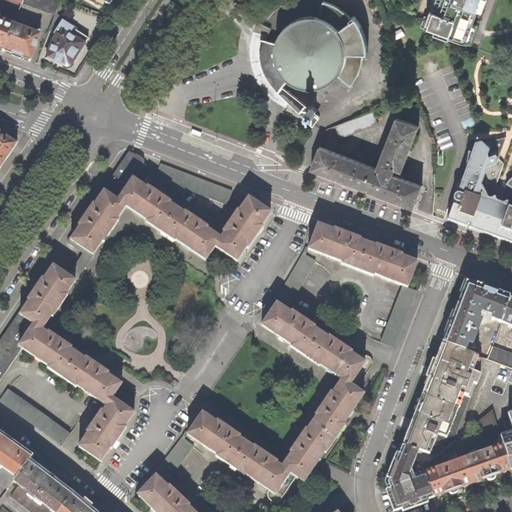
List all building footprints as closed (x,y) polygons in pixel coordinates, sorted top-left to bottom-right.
[(60,0),(23,0),(23,2),(56,14),(60,0)] [(434,2),(426,24),(466,39),(480,0),(440,0),(439,4),(434,2)] [(323,1),(318,17),(308,16),(298,19),(289,24),(281,31),(278,37),(276,43),(266,41),(265,54),(266,64),(270,73),(274,81),(281,88),(315,123),(321,116),(318,114),(319,113),(319,110),(316,107),(312,108),(311,108),(284,84),(287,80),(295,85),(304,88),(317,88),(327,84),(338,76),(350,87),(355,79),(360,68),(362,61),(363,54),(367,54),(367,42),(364,32),(360,23),(356,18),(354,16),(351,18),(344,12),(336,7),(329,4),(323,1)] [(399,11),(415,17),(417,12),(401,6),(399,11)] [(0,49),(4,50),(14,24),(0,18),(0,14),(0,13),(0,49)] [(59,64),(67,67),(69,67),(70,66),(71,65),(75,59),(76,59),(82,49),(88,39),(76,31),(77,30),(72,27),(72,28),(64,22),(65,20),(56,14),(49,32),(55,34),(57,35),(52,42),(52,43),(46,59),(58,64),(59,64)] [(19,56),(30,61),(35,47),(36,47),(38,43),(37,42),(40,35),(14,24),(4,50),(19,56)] [(373,111),(335,126),(340,139),(378,124),(373,111)] [(376,168),(391,174),(393,167),(402,170),(410,148),(419,125),(396,116),(376,168)] [(0,168),(16,144),(3,135),(3,134),(1,132),(0,131),(0,168)] [(511,193),(508,196),(510,201),(508,206),(496,202),(489,187),(506,138),(475,146),(457,194),(454,195),(453,197),(453,199),(453,201),(460,204),(459,207),(453,206),(447,221),(511,243),(511,193)] [(376,168),(320,147),(311,170),(338,180),(368,191),(376,168)] [(125,156),(124,158),(139,169),(133,178),(132,178),(136,180),(145,166),(142,164),(143,163),(143,161),(143,158),(141,157),(128,152),(125,156)] [(120,163),(117,168),(133,178),(139,169),(124,158),(120,163)] [(231,191),(160,164),(157,172),(157,173),(158,175),(172,184),(226,205),(231,191)] [(113,173),(111,177),(126,187),(132,178),(133,178),(117,168),(113,173)] [(422,185),(391,174),(376,168),(368,191),(389,199),(414,208),(422,185)] [(102,190),(117,201),(126,187),(111,177),(106,183),(102,190)] [(143,218),(161,230),(176,208),(136,180),(132,178),(126,187),(117,201),(126,206),(143,218)] [(92,255),(126,206),(117,201),(102,190),(98,196),(99,197),(86,216),(74,233),(73,233),(67,242),(71,245),(73,242),(92,255)] [(215,246),(237,261),(252,238),(270,212),(248,197),(220,238),(215,246)] [(205,260),(215,246),(220,238),(176,208),(161,230),(182,245),(205,260)] [(317,224),(307,249),(357,268),(366,243),(343,234),(317,224)] [(83,268),(92,255),(73,242),(71,245),(83,253),(77,263),(70,273),(58,264),(56,268),(75,280),(83,268)] [(394,253),(366,243),(357,268),(403,285),(408,287),(417,262),(394,253)] [(277,296),(290,304),(315,261),(303,254),(277,296)] [(42,330),(75,280),(56,268),(58,264),(54,261),(47,271),(48,272),(38,287),(23,308),(22,308),(18,314),(33,324),(42,330)] [(467,282),(459,303),(481,312),(494,317),(493,320),(503,324),(503,323),(511,299),(489,291),(467,282)] [(416,291),(408,287),(403,285),(381,343),(394,348),(416,291)] [(511,299),(503,323),(511,326),(511,299)] [(283,340),(305,355),(320,333),(276,303),(261,325),(283,340)] [(452,321),(443,343),(465,352),(470,339),(474,341),(480,325),(476,323),(481,312),(459,303),(452,321)] [(13,321),(9,327),(24,337),(33,324),(18,314),(13,321)] [(60,342),(42,330),(33,324),(24,337),(18,346),(62,376),(77,354),(60,342)] [(3,336),(18,346),(24,337),(9,327),(6,331),(3,336)] [(325,369),(341,379),(349,385),(350,384),(364,363),(320,333),(305,355),(325,369)] [(0,348),(12,356),(18,346),(3,336),(0,339),(0,348)] [(443,354),(476,366),(480,357),(465,352),(443,343),(440,352),(443,354)] [(489,361),(511,369),(511,354),(494,347),(489,361)] [(0,360),(6,365),(12,356),(0,348),(0,360)] [(99,369),(77,354),(62,376),(106,406),(111,398),(112,398),(121,384),(99,369)] [(474,372),(476,366),(443,354),(440,362),(436,361),(433,369),(429,379),(433,380),(429,389),(426,387),(423,396),(459,410),(464,395),(469,397),(478,374),(474,372)] [(341,379),(311,422),(333,437),(350,413),(363,394),(350,384),(349,385),(341,379)] [(0,402),(35,426),(61,446),(69,434),(45,415),(7,389),(0,400),(0,402)] [(452,427),(456,417),(458,411),(459,410),(423,396),(422,397),(426,398),(416,422),(413,421),(411,426),(409,431),(412,432),(410,439),(406,438),(403,446),(430,455),(440,431),(449,435),(452,427)] [(133,413),(112,398),(111,398),(106,406),(78,446),(100,461),(117,437),(133,413)] [(465,413),(458,411),(456,417),(463,420),(465,413)] [(493,411),(481,422),(485,435),(499,431),(493,411)] [(202,413),(187,434),(230,464),(246,442),(220,425),(202,413)] [(511,471),(511,414),(508,415),(511,423),(505,425),(507,436),(501,438),(504,446),(511,471)] [(452,427),(458,434),(463,420),(456,417),(452,427)] [(311,422),(281,466),(281,467),(289,472),(300,480),(303,482),(314,465),(321,454),(333,437),(311,422)] [(485,435),(481,422),(475,427),(478,437),(485,435)] [(458,434),(452,427),(449,435),(440,431),(430,455),(438,458),(448,449),(457,441),(461,438),(458,434)] [(11,440),(0,432),(0,482),(7,488),(13,479),(14,480),(30,459),(32,456),(11,440)] [(157,469),(169,478),(193,447),(181,438),(157,469)] [(458,443),(461,451),(474,446),(471,438),(458,443)] [(457,441),(448,449),(451,456),(461,452),(461,451),(458,443),(457,441)] [(262,453),(246,442),(230,464),(274,494),(289,472),(281,467),(281,466),(262,453)] [(399,486),(391,489),(399,511),(416,505),(435,498),(425,473),(424,469),(437,458),(430,455),(403,446),(393,472),(400,473),(397,482),(399,486)] [(490,479),(511,471),(504,446),(464,460),(473,485),(490,479)] [(54,479),(30,459),(14,480),(14,481),(18,485),(10,495),(32,511),(52,511),(53,511),(57,511),(73,493),(54,479)] [(453,492),(473,485),(464,460),(425,473),(435,498),(453,492)] [(391,482),(391,489),(399,486),(397,482),(400,473),(393,472),(392,476),(391,482)] [(155,511),(193,511),(194,511),(155,475),(137,494),(155,511)] [(95,511),(94,511),(73,493),(57,511),(53,511),(52,511),(95,511)]
